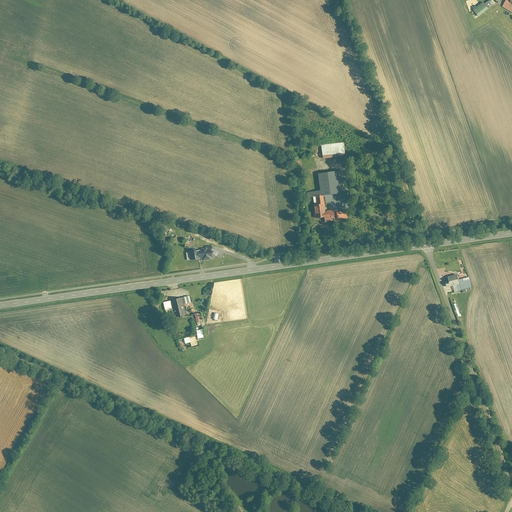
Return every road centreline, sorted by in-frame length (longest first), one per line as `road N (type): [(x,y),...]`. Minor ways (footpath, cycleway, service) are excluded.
road 1 (tertiary): [(426,245),(0,305)]
road 2 (unclassified): [(426,245),(511,491)]
